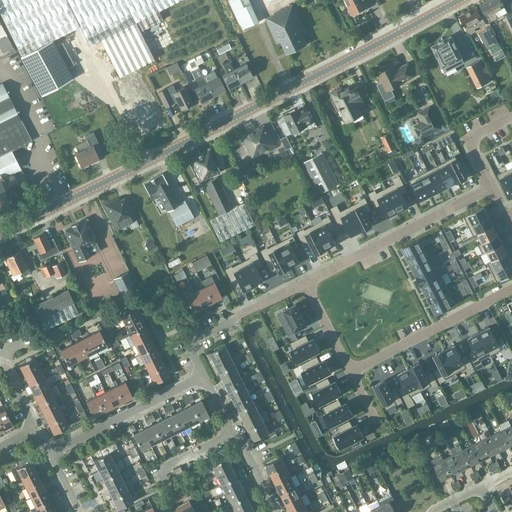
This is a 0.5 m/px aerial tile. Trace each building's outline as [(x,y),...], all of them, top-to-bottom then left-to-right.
[(0,0),(0,11),(22,56),(51,41),(79,26),(65,0),(0,0)] [(65,0),(79,26),(88,45),(100,40),(118,76),(153,59),(139,31),(162,20),(158,11),(179,0),(65,0)] [(249,0),(229,0),(234,12),(251,4),(249,0)] [(344,0),(352,15),(368,7),(364,0),(344,0)] [(504,7),(500,0),(491,0),(480,6),(483,10),(489,23),(498,18),(495,13),(504,7)] [(260,22),(251,4),(234,12),(242,30),(257,23),(260,22)] [(274,15),(266,19),(277,44),(281,42),(286,54),(307,45),(301,33),(305,31),(293,5),(274,14),(274,15)] [(481,27),(485,25),(476,8),(460,16),(468,32),(469,31),(469,33),(471,33),(474,32),(475,30),(474,29),(480,25),(481,27)] [(489,48),(499,43),(498,42),(494,35),(496,35),(491,25),(486,28),(487,30),(481,33),(489,48)] [(456,45),(455,45),(455,44),(452,37),(451,36),(451,37),(444,40),(443,40),(444,42),(440,44),(440,42),(439,42),(439,43),(432,46),(431,46),(432,47),(438,60),(439,61),(442,67),(442,68),(443,68),(453,63),(455,66),(456,67),(463,63),(464,63),(464,62),(462,58),(462,57),(461,55),(456,46),(456,45)] [(51,41),(22,56),(20,57),(41,96),(73,79),(51,41)] [(489,48),(496,62),(506,56),(499,43),(489,48)] [(490,82),(480,61),(467,67),(472,78),(475,77),(480,87),(490,82)] [(221,76),(228,89),(240,83),(234,70),(231,63),(224,67),(227,73),(221,76)] [(246,63),(234,70),(240,83),(253,76),(246,63)] [(379,74),(383,82),(377,85),(385,101),(395,96),(391,89),(401,84),(401,83),(414,76),(408,64),(407,65),(406,64),(402,66),(402,68),(395,71),(393,67),(379,74)] [(199,69),(192,72),(196,80),(199,87),(194,89),(201,102),(202,104),(204,104),(208,102),(209,100),(208,99),(213,96),(206,83),(203,77),(203,76),(199,69)] [(214,71),(203,76),(203,77),(206,83),(213,96),(225,90),(219,77),(217,78),(214,71)] [(0,215),(2,214),(3,216),(24,206),(16,190),(20,187),(14,174),(21,170),(11,151),(31,141),(2,83),(0,84),(0,215)] [(165,107),(177,102),(181,109),(182,110),(184,111),(190,108),(190,106),(190,105),(192,103),(184,87),(175,92),(172,85),(158,92),(165,107)] [(335,100),(332,101),(337,111),(340,110),(347,122),(363,114),(360,110),(366,107),(356,88),(351,91),(350,88),(343,91),(342,89),(332,94),(335,100)] [(132,120),(136,128),(139,127),(142,135),(156,128),(153,120),(160,117),(151,97),(138,103),(141,110),(133,115),(135,119),(132,120)] [(287,115),(285,117),(293,133),(307,126),(306,125),(312,122),(305,108),(299,111),(298,110),(296,111),(295,109),(295,108),(286,113),(286,114),(286,113),(287,115)] [(416,129),(420,138),(429,134),(440,128),(439,127),(430,108),(419,113),(425,125),(416,129)] [(440,128),(429,134),(432,140),(450,130),(447,123),(439,127),(440,128)] [(261,130),(259,127),(242,137),(253,158),(269,149),(270,150),(271,151),(275,149),(275,147),(275,146),(276,145),(266,126),(261,130)] [(78,152),(75,154),(81,167),(99,159),(93,146),(98,144),(93,132),(84,136),(86,140),(75,146),(78,152)] [(385,146),(390,144),(393,150),(395,149),(396,149),(389,134),(381,138),(385,146)] [(287,137),(281,139),(286,150),(292,147),(287,137)] [(389,152),(384,155),(386,159),(398,153),(395,149),(393,150),(389,152)] [(209,151),(189,161),(199,182),(220,172),(209,151)] [(304,163),(320,194),(339,184),(323,153),(304,163)] [(455,156),(446,161),(457,183),(467,178),(455,156)] [(456,183),(457,183),(446,161),(446,162),(437,166),(448,187),(456,183)] [(248,162),(240,166),(242,171),(251,167),(248,162)] [(439,192),(448,187),(437,166),(428,171),(439,192)] [(511,195),(511,178),(508,170),(498,175),(509,197),(511,195)] [(439,192),(428,171),(419,175),(430,196),(439,192)] [(162,174),(161,174),(161,175),(144,184),(144,185),(152,199),(161,195),(169,210),(168,210),(177,226),(193,218),(185,201),(184,201),(185,202),(179,205),(162,175),(162,174)] [(420,201),(430,196),(419,175),(409,180),(420,201)] [(204,184),(219,215),(230,209),(227,203),(229,201),(217,177),(204,184)] [(401,194),(407,191),(399,177),(393,180),(396,184),(386,189),(398,212),(408,207),(401,194)] [(376,207),(381,204),(388,218),(398,212),(386,189),(377,194),(375,191),(369,194),(376,207)] [(119,198),(104,205),(114,227),(115,229),(136,220),(126,197),(120,200),(119,198)] [(321,197),(307,204),(310,209),(324,202),(321,197)] [(362,231),(372,226),(365,213),(371,210),(365,199),(359,202),(359,203),(350,208),(362,231)] [(219,215),(209,220),(219,242),(254,225),(244,203),(230,209),(219,215)] [(331,209),(339,226),(345,223),(352,236),(361,231),(362,231),(350,208),(340,213),(337,206),(331,209)] [(484,208),(484,207),(464,217),(469,227),(489,217),(484,208)] [(284,216),(277,220),(281,228),(289,224),(284,216)] [(329,217),(323,220),(323,221),(314,226),(326,250),(326,249),(336,244),(329,231),(334,228),(329,217)] [(474,237),(478,235),(478,234),(494,226),(489,217),(469,227),(474,237)] [(91,255),(87,248),(96,244),(93,237),(95,236),(87,220),(87,219),(86,220),(78,224),(78,223),(77,223),(77,224),(74,226),(73,225),(72,226),(73,226),(65,230),(64,230),(64,231),(65,231),(79,261),(91,255)] [(303,244),(309,241),(316,255),(326,250),(314,226),(304,231),(304,230),(298,233),(303,244)] [(498,235),(494,226),(478,234),(478,235),(482,243),(498,235)] [(44,234),(33,239),(40,253),(37,254),(41,261),(59,252),(53,239),(48,241),(44,234)] [(483,255),(487,253),(487,252),(503,244),(498,235),(482,243),(478,245),(483,255)] [(290,268),(299,263),(293,250),(298,247),(293,237),(278,245),(290,268)] [(408,259),(424,250),(418,240),(403,248),(408,259)] [(152,241),(147,244),(150,250),(153,248),(155,247),(152,241)] [(231,244),(226,246),(229,252),(234,250),(231,244)] [(487,253),(492,261),(508,253),(503,244),(487,252),(487,253)] [(279,273),(281,272),(282,274),(290,270),(289,268),(290,268),(278,245),(268,250),(267,248),(261,251),(267,263),(273,260),(279,273)] [(428,248),(424,250),(408,259),(412,268),(428,260),(432,257),(428,248)] [(20,251),(5,259),(13,275),(19,272),(22,277),(30,273),(28,268),(20,251)] [(511,262),(508,253),(492,261),(487,263),(492,273),(511,262)] [(241,263),(253,286),(263,281),(257,268),(262,265),(256,254),(250,257),(251,258),(241,263)] [(206,255),(191,263),(193,266),(196,271),(200,269),(211,264),(206,255)] [(428,260),(412,268),(417,276),(416,276),(417,277),(437,266),(432,257),(428,260)] [(179,258),(168,263),(170,267),(181,262),(179,258)] [(471,267),(469,262),(467,263),(462,265),(465,270),(471,267)] [(511,275),(511,262),(492,273),(497,283),(511,275)] [(61,263),(52,267),(57,278),(66,274),(61,263)] [(232,268),(231,267),(225,270),(231,281),(236,278),(243,291),(253,286),(241,263),(232,268)] [(49,265),(42,268),(46,277),(53,273),(49,265)] [(437,266),(417,277),(421,286),(442,275),(437,266)] [(115,279),(114,279),(114,280),(122,295),(135,289),(128,273),(128,272),(127,273),(115,279)] [(442,287),(447,285),(442,275),(421,286),(422,286),(426,295),(442,287)] [(211,276),(201,281),(204,287),(212,302),(222,297),(214,282),(211,276)] [(191,285),(181,290),(184,297),(185,299),(192,312),(193,314),(199,311),(198,309),(202,307),(194,292),(191,285)] [(464,287),(468,294),(472,292),(469,285),(464,287)] [(204,287),(194,292),(202,307),(212,302),(204,287)] [(442,287),(426,295),(431,304),(447,296),(447,295),(442,287)] [(68,291),(33,308),(44,331),(80,314),(68,291)] [(447,296),(431,304),(436,314),(456,304),(451,293),(447,295),(447,296)] [(290,323),(283,326),(288,336),(289,335),(294,333),(307,326),(303,317),(301,313),(296,305),(284,311),(290,323)] [(119,315),(125,325),(140,318),(135,308),(119,315)] [(125,325),(129,335),(145,327),(140,318),(125,325)] [(89,335),(97,351),(107,346),(100,333),(102,332),(103,331),(100,325),(97,327),(99,331),(89,335)] [(149,337),(145,327),(129,335),(125,337),(130,347),(134,345),(149,337)] [(501,351),(501,352),(508,349),(502,337),(496,340),(490,327),(479,333),(491,356),(501,351)] [(113,332),(107,334),(110,340),(116,337),(113,332)] [(294,333),(289,335),(292,341),(297,338),(294,333)] [(468,338),(475,351),(469,354),(477,370),(484,367),(481,361),(491,356),(479,333),(468,338)] [(87,356),(97,351),(89,335),(79,340),(87,356)] [(298,363),(320,351),(314,339),(309,342),(306,336),(291,344),(294,349),(292,351),(298,363)] [(134,345),(139,354),(154,347),(149,337),(134,345)] [(79,340),(70,345),(77,361),(87,356),(79,340)] [(77,361),(70,345),(60,350),(58,346),(55,348),(58,354),(61,353),(67,366),(77,361)] [(456,374),(466,369),(466,370),(473,366),(467,355),(461,358),(455,345),(444,351),(456,374)] [(226,346),(210,353),(215,363),(230,356),(226,346)] [(139,354),(144,364),(159,356),(154,347),(139,354)] [(446,379),(456,374),(444,351),(433,356),(440,369),(434,372),(440,383),(446,380),(446,379)] [(164,366),(159,356),(144,364),(149,374),(164,366)] [(215,363),(220,373),(235,365),(230,356),(215,363)] [(19,366),(24,376),(39,368),(34,358),(19,366)] [(325,361),(320,363),(317,358),(302,365),(305,371),(302,372),(309,384),(331,373),(325,361)] [(99,369),(104,366),(101,359),(95,362),(99,369)] [(420,363),(409,369),(421,392),(431,386),(431,388),(438,384),(432,373),(426,376),(420,363)] [(240,375),(235,365),(220,373),(225,383),(240,375)] [(164,366),(149,374),(154,384),(169,376),(164,366)] [(44,378),(39,368),(24,376),(29,385),(44,378)] [(398,374),(405,387),(399,390),(409,408),(415,405),(411,397),(421,392),(409,369),(398,374)] [(225,383),(230,392),(245,385),(240,375),(225,383)] [(53,378),(55,385),(65,383),(64,376),(53,378)] [(49,388),(44,378),(29,385),(34,395),(49,388)] [(328,379),(317,385),(319,390),(313,393),(320,405),(342,394),(336,382),(331,385),(328,379)] [(385,381),(374,387),(386,411),(403,402),(397,391),(391,394),(385,381)] [(125,382),(115,387),(122,402),(132,397),(125,382)] [(250,394),(245,385),(230,392),(235,402),(250,394)] [(115,387),(105,392),(113,407),(122,402),(115,387)] [(54,397),(49,388),(34,395),(39,405),(54,397)] [(105,392),(95,396),(103,412),(113,407),(105,392)] [(255,404),(250,394),(235,402),(239,412),(255,404)] [(93,417),(103,412),(95,396),(86,401),(93,417)] [(39,405),(43,414),(59,407),(54,397),(39,405)] [(342,406),(339,400),(324,408),(327,413),(324,415),(331,427),(353,415),(347,403),(342,406)] [(209,416),(201,401),(191,406),(199,421),(209,416)] [(239,412),(244,421),(259,414),(255,404),(239,412)] [(427,404),(417,409),(421,416),(430,411),(427,404)] [(189,426),(199,421),(191,406),(181,411),(189,426)] [(64,417),(59,407),(43,414),(48,424),(64,417)] [(12,425),(12,424),(5,410),(0,412),(0,411),(0,425),(2,430),(12,425)] [(180,431),(189,426),(181,411),(172,415),(180,431)] [(270,421),(265,411),(259,414),(244,421),(249,431),(264,423),(270,421)] [(64,417),(48,424),(53,434),(68,426),(66,422),(71,420),(68,414),(64,417)] [(170,436),(180,431),(172,415),(162,420),(170,436)] [(160,440),(170,436),(162,420),(153,425),(160,440)] [(341,433),(335,436),(341,448),(364,437),(358,425),(352,427),(350,422),(338,427),(341,433)] [(264,423),(249,431),(254,441),(269,433),(264,423)] [(151,445),(160,440),(153,425),(143,430),(151,445)] [(501,431),(509,446),(511,444),(511,427),(511,426),(501,431)] [(320,429),(314,432),(317,437),(323,434),(320,429)] [(141,450),(151,445),(143,430),(133,435),(141,450)] [(499,451),(509,446),(501,431),(492,436),(499,451)] [(499,451),(492,436),(482,441),(490,456),(499,451)] [(472,445),(480,461),(490,456),(482,441),(472,445)] [(103,456),(93,460),(98,470),(114,463),(110,455),(119,451),(115,442),(100,450),(103,456)] [(296,442),(290,445),(293,450),(298,447),(296,442)] [(463,450),(470,466),(480,461),(472,445),(463,450)] [(470,466),(463,450),(460,446),(451,451),(453,455),(461,471),(470,466)] [(453,455),(443,460),(451,475),(461,471),(453,455)] [(211,465),(216,475),(231,467),(226,457),(211,465)] [(281,457),(266,465),(271,475),(286,467),(281,457)] [(376,465),(372,458),(364,462),(367,469),(376,465)] [(441,480),(451,475),(443,460),(433,465),(441,480)] [(16,480),(21,478),(36,471),(31,461),(11,470),(16,480)] [(118,472),(114,463),(98,470),(103,480),(118,472)] [(183,473),(180,466),(173,470),(176,476),(183,473)] [(216,475),(221,484),(236,477),(231,467),(216,475)] [(291,477),(286,467),(271,475),(276,485),(291,477)] [(350,470),(341,474),(345,482),(349,480),(354,478),(350,470)] [(41,480),(36,471),(21,478),(26,488),(41,480)] [(123,482),(118,472),(103,480),(108,490),(123,482)] [(341,475),(334,478),(337,484),(344,481),(341,475)] [(221,484),(226,494),(241,486),(236,477),(221,484)] [(276,485),(281,494),(296,487),(291,477),(276,485)] [(323,480),(327,487),(333,484),(329,477),(323,480)] [(123,482),(108,490),(113,499),(128,492),(134,489),(129,479),(123,482)] [(26,488),(31,498),(46,490),(41,480),(26,488)] [(226,494),(230,504),(246,496),(241,486),(226,494)] [(301,496),(296,487),(281,494),(286,504),(301,496)] [(31,498),(35,507),(51,500),(46,490),(31,498)] [(128,492),(113,499),(118,509),(133,502),(128,492)] [(391,494),(378,501),(380,506),(383,511),(395,511),(399,509),(391,494)] [(230,504),(234,511),(238,511),(251,506),(246,496),(230,504)] [(289,511),(294,511),(306,506),(301,496),(286,504),(289,511)] [(35,507),(30,510),(31,511),(50,511),(55,509),(51,500),(35,507)] [(383,511),(380,506),(378,501),(368,505),(371,511),(383,511)]
